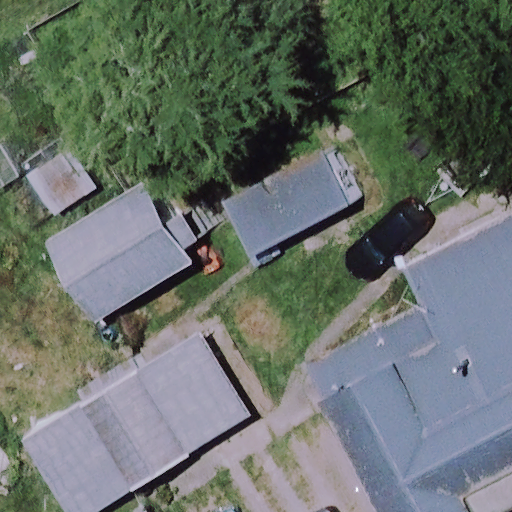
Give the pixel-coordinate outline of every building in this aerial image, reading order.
[(354,203),(320,132),(225,177),(259,248),(354,203)] [(158,174),(124,196),(86,136),(23,176),(61,236),(111,314),(208,252),(158,174)] [(494,511),(511,503),(511,221),(422,267),(439,300),(321,359),(398,511),(494,511)] [(103,511),(267,394),(213,320),(45,442),(95,511),(103,511)] [(64,511),(16,441),(0,451),(0,506),(4,511),(64,511)]
